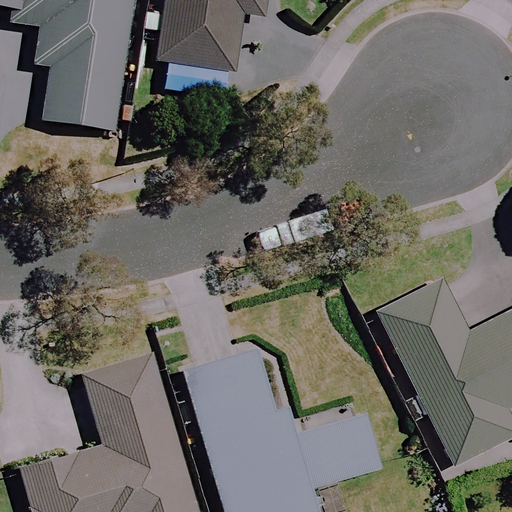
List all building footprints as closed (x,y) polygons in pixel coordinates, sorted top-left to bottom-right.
[(0,0),(0,10),(11,12),(9,25),(37,29),(32,68),(50,71),(42,126),(114,135),(131,0),(0,0)] [(169,0),(159,95),(230,102),(239,20),(264,23),(266,0),(169,0)] [(511,316),(465,339),(441,289),(379,319),(450,469),(511,439),(511,429),(503,412),(511,407),(511,316)] [(285,444),(260,356),(184,378),(222,511),(315,511),(310,493),(378,473),(363,422),(285,444)] [(29,511),(194,511),(155,362),(83,381),(103,454),(20,476),(29,511)]
